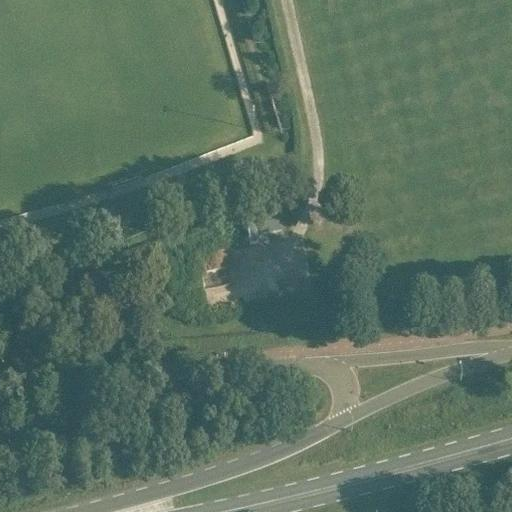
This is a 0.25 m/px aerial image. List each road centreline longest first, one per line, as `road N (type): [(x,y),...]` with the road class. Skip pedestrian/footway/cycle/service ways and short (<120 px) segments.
road 1 (primary): [(229,511),(511,440)]
road 2 (primary): [(341,421),(258,461),(87,511)]
road 3 (unclassified): [(511,350),(325,367)]
road 4 (residential): [(184,376),(0,378)]
road 5 (primary): [(511,355),(341,421)]
road 6 (unclassified): [(325,367),(184,376)]
